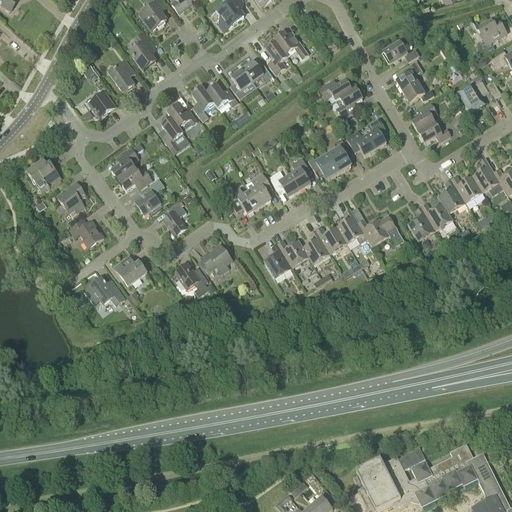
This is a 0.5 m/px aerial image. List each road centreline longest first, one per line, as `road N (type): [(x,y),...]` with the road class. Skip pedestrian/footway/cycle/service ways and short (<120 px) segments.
road 1 (primary): [(0,460),(393,389)]
road 2 (residential): [(411,152),(254,243),(209,230),(171,256),(139,234)]
road 3 (residential): [(79,136),(104,138),(205,57),(218,57),(298,0)]
road 4 (residential): [(411,152),(337,5),(325,0)]
road 5 (primary): [(511,344),(393,389)]
road 6 (residential): [(511,123),(434,169),(411,152)]
